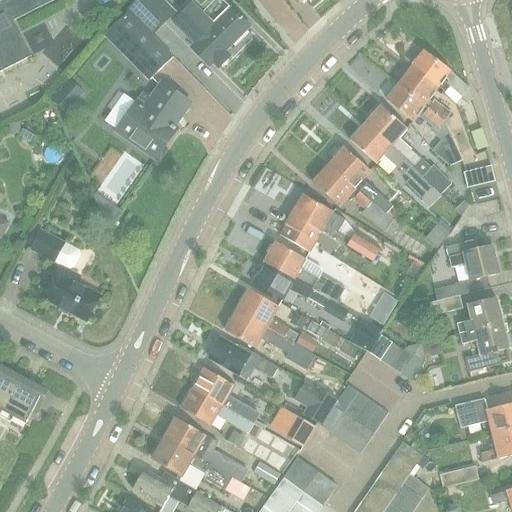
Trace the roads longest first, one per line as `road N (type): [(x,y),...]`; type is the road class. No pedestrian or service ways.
road 1 (tertiary): [(116,387),(220,175),(249,128),(313,56)]
road 2 (tertiary): [(511,177),(469,0)]
road 3 (tertiary): [(50,511),(116,387)]
road 4 (residential): [(116,387),(0,325)]
